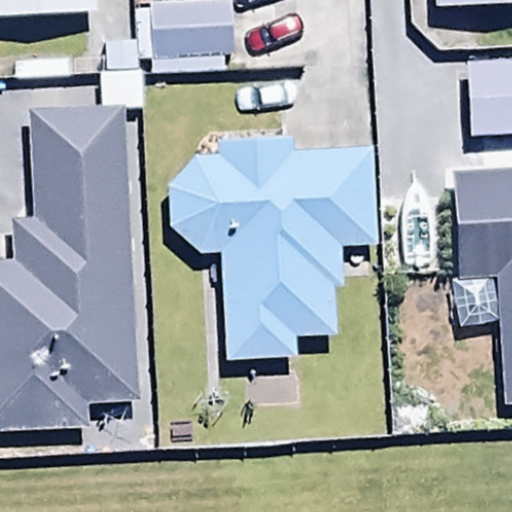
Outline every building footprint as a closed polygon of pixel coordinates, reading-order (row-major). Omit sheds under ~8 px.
[(0,0),(0,20),(86,18),(85,0),(0,0)] [(511,0),(422,0),(422,12),(495,11),(495,34),(504,46),(511,45),(511,0)] [(145,79),(218,77),(218,61),(226,61),(225,1),(143,3),(145,79)] [(458,144),(511,141),(511,65),(454,69),(458,144)] [(0,439),(81,435),(80,411),(129,409),(114,116),(20,121),(26,223),(4,224),(6,263),(0,263),(0,439)] [(212,259),(218,365),(288,364),(287,342),(327,341),(326,293),(333,292),(332,250),(369,249),(367,154),(283,155),(283,142),(206,143),(206,161),(185,162),(159,189),(161,233),(193,259),(212,259)] [(382,199),(384,278),(391,278),(392,309),(442,308),(438,197),(382,199)]
